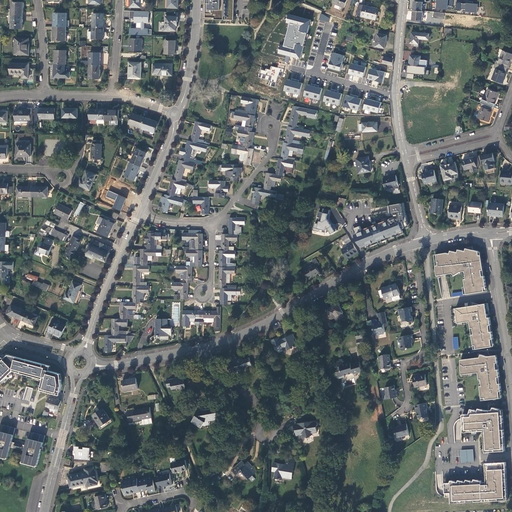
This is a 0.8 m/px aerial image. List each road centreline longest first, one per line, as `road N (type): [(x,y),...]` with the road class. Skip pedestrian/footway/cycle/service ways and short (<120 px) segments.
road 1 (residential): [(409,245),(253,329),(202,347)]
road 2 (residential): [(409,245),(425,323),(407,410)]
road 3 (residential): [(490,232),(511,384)]
road 4 (residential): [(139,211),(84,351)]
road 5 (residential): [(78,374),(44,511)]
road 6 (residential): [(212,224),(274,146),(270,126)]
